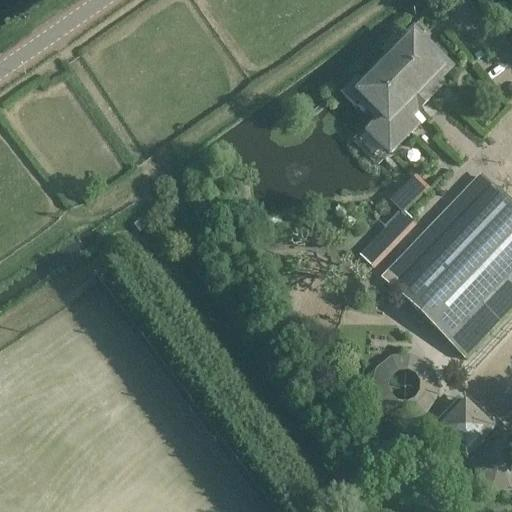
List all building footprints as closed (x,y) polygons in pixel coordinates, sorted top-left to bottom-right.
[(416,29),(362,83),(359,80),(343,96),(356,108),(359,105),(377,122),(367,132),(391,157),(422,126),(414,119),(447,86),(444,82),(457,70),(416,29)] [(372,269),(449,189),(440,181),(425,196),(423,194),(360,259),(372,269)] [(466,360),(511,311),(511,207),(484,181),(386,283),(466,360)] [(163,200),(155,205),(161,213),(168,208),(163,200)] [(310,342),(322,341),(331,336),(339,329),(344,320),(347,310),(345,299),(340,288),(331,280),(319,275),(307,275),(295,280),(286,288),(281,299),(280,311),(282,322),(289,332),(298,338),(310,342)] [(431,409),(437,399),(439,387),(437,375),(431,365),(422,358),(411,354),(399,354),(388,358),(380,365),(374,375),(372,387),(374,398),(379,409),(388,416),(399,420),(411,420),(422,416),(431,409)] [(482,449),(497,434),(496,431),(469,405),(465,405),(441,431),(440,436),(465,460),(468,461),(472,458),(482,449)]
